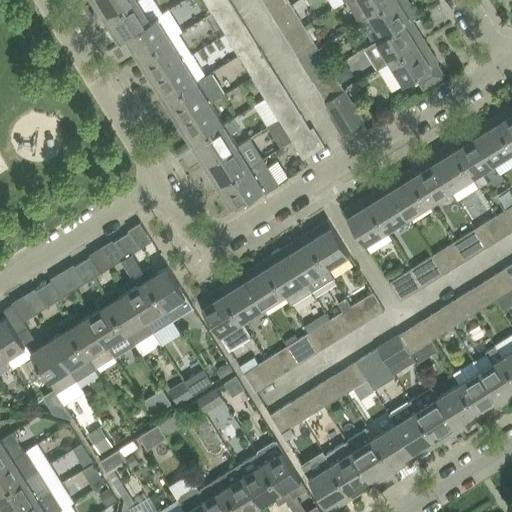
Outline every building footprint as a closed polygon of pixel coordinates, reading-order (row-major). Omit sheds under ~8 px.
[(92,0),(94,3),(95,2),(100,10),(99,11),(100,12),(102,11),(105,17),(106,18),(136,0),(92,0)] [(136,0),(106,18),(104,20),(105,21),(107,20),(111,26),(109,27),(110,29),(111,28),(116,36),(115,37),(118,41),(124,37),(157,15),(163,12),(155,0),(136,0)] [(205,0),(213,12),(231,0),(230,0),(205,0)] [(213,12),(226,33),(244,21),(231,0),(213,12)] [(292,3),(289,0),(263,0),(273,15),(292,3)] [(350,0),(362,19),(392,0),(350,0)] [(392,0),(362,19),(376,40),(378,39),(417,14),(415,10),(414,11),(409,2),(410,2),(409,0),(407,1),(406,0),(392,0)] [(305,25),(292,3),(273,15),(286,36),(305,25)] [(386,52),(373,60),(378,68),(391,60),(425,39),(423,40),(419,33),(420,32),(419,30),(418,31),(413,23),(414,22),(412,18),(418,15),(417,14),(384,35),(378,39),(377,39),(386,52)] [(133,51),(134,50),(139,57),(171,37),(157,15),(124,37),(127,42),(128,41),(133,49),(132,50),(133,51)] [(226,33),(239,54),(257,43),(244,21),(226,33)] [(318,46),(305,25),(286,36),(300,58),(318,46)] [(148,76),(150,80),(184,58),(171,37),(139,57),(137,59),(138,60),(139,59),(144,65),(142,66),(143,68),(144,67),(149,75),(148,76)] [(425,39),(391,60),(405,83),(418,75),(425,86),(443,74),(436,63),(439,62),(436,57),(435,57),(429,49),(431,48),(430,47),(428,48),(424,41),(425,40),(425,39)] [(239,54),(253,76),(271,64),(257,43),(239,54)] [(332,68),(318,46),(300,58),(313,79),(332,68)] [(164,101),(198,80),(184,58),(150,80),(153,84),(154,84),(160,92),(158,93),(159,94),(161,93),(165,100),(164,101)] [(253,76),(266,97),(284,86),(271,64),(253,76)] [(345,89),(332,68),(313,79),(327,101),(345,89)] [(175,119),(177,123),(211,101),(224,93),(211,71),(198,80),(164,101),(164,102),(166,101),(170,108),(169,109),(170,111),(171,110),(176,118),(175,119)] [(266,97),(279,119),(298,107),(284,86),(266,97)] [(364,120),(345,89),(327,101),(334,113),(331,115),(343,133),(364,120)] [(496,114),(495,115),(511,141),(511,95),(511,96),(511,95),(511,105),(505,110),(504,109),(502,110),(503,112),(497,116),(496,114)] [(190,144),(224,123),(211,101),(177,123),(180,127),(181,127),(186,135),(185,135),(186,137),(188,136),(192,143),(190,144)] [(293,140),(311,128),(298,107),(279,119),(293,140)] [(478,126),(474,128),(495,162),(511,151),(511,141),(495,115),(494,115),(495,117),(489,121),(487,120),(486,120),(487,122),(478,127),(478,126)] [(201,162),(204,166),(238,144),(231,133),(239,128),(232,118),(224,123),(190,144),(191,145),(193,144),(197,151),(195,152),(196,153),(197,153),(202,161),(201,162)] [(293,140),(304,158),(325,145),(314,126),(311,128),(293,140)] [(453,141),(452,141),(474,176),(480,186),(489,180),(483,170),(495,162),(474,128),(469,131),(470,132),(462,137),(461,136),(460,137),(461,139),(454,143),(453,141)] [(435,152),(431,155),(452,189),(474,176),(452,141),(451,142),(453,144),(446,148),(445,146),(443,147),(444,148),(436,153),(435,152)] [(217,186),(217,187),(251,165),(238,144),(204,166),(207,170),(208,169),(213,177),(212,178),(213,180),(214,179),(218,185),(217,186)] [(410,168),(431,203),(452,189),(431,155),(427,158),(427,159),(419,164),(418,163),(417,164),(418,165),(411,170),(410,168)] [(217,187),(218,188),(219,187),(224,194),(222,195),(223,196),(224,195),(229,204),(228,204),(231,209),(264,188),(265,191),(266,192),(280,183),(264,157),(251,165),(217,187)] [(392,179),(388,182),(410,216),(431,203),(410,168),(409,169),(410,170),(403,175),(402,173),(401,174),(401,175),(393,180),(392,179)] [(367,195),(388,229),(410,216),(388,182),(384,184),(385,185),(376,191),(376,189),(374,190),(375,192),(369,196),(367,195)] [(388,229),(367,195),(366,196),(367,197),(360,201),(359,200),(358,201),(359,202),(350,207),(350,206),(345,209),(366,243),(388,229)] [(511,204),(498,214),(509,232),(511,230),(511,204)] [(498,214),(476,227),(488,245),(509,232),(498,214)] [(315,229),(308,233),(323,257),(328,266),(350,253),(328,218),(323,221),(324,222),(316,227),(315,226),(314,227),(315,229)] [(476,227),(455,240),(466,259),(488,245),(476,227)] [(130,230),(123,235),(133,252),(141,247),(130,230)] [(289,243),(285,245),(307,279),(313,289),(335,276),(328,266),(323,257),(308,233),(307,231),(306,232),(307,234),(300,238),(299,237),(297,237),(298,239),(290,244),(289,243)] [(133,252),(123,235),(115,240),(125,257),(133,252)] [(455,240),(433,254),(445,272),(466,259),(455,240)] [(265,258),(264,258),(286,293),(307,279),(285,245),(281,248),(282,249),(273,254),(273,253),(271,254),(272,256),(270,257),(266,260),(265,258)] [(125,257),(122,258),(133,276),(134,276),(139,283),(129,289),(143,311),(148,318),(154,329),(174,317),(167,306),(165,304),(144,269),(133,252),(125,257)] [(433,254),(412,267),(424,285),(445,272),(433,254)] [(87,257),(84,259),(94,276),(102,272),(93,257),(91,255),(87,257)] [(247,269),(243,272),(264,306),(286,293),(264,258),(263,259),(264,261),(257,265),(256,263),(255,264),(256,265),(247,270),(247,269)] [(94,276),(84,259),(75,264),(86,281),(94,276)] [(151,264),(144,269),(165,304),(167,306),(174,317),(175,318),(194,306),(186,294),(186,293),(168,265),(156,272),(151,264)] [(511,275),(507,266),(485,280),(497,298),(511,288),(511,275)] [(424,285),(412,267),(390,281),(401,299),(424,285)] [(222,285),(221,285),(243,320),(264,306),(243,272),(238,274),(239,276),(231,281),(230,280),(229,280),(230,282),(223,286),(222,285)] [(45,283),(56,300),(63,296),(52,279),(45,283)] [(485,280),(464,293),(475,312),(497,298),(485,280)] [(56,300),(45,283),(37,289),(47,305),(56,300)] [(204,296),(199,299),(210,316),(220,332),(221,333),(230,348),(252,334),(243,320),(221,285),(221,286),(222,287),(215,291),(214,290),(212,291),(213,292),(205,297),(204,296)] [(112,288),(105,293),(128,330),(135,341),(154,329),(148,318),(143,311),(129,289),(117,296),(112,288)] [(374,291),(352,304),(364,323),(385,309),(374,291)] [(102,306),(91,313),(109,342),(128,330),(105,293),(97,298),(102,306)] [(464,293),(443,307),(454,325),(475,312),(464,293)] [(344,310),(331,318),(343,336),(364,323),(352,304),(347,296),(338,302),(344,310)] [(0,345),(7,356),(13,366),(34,353),(50,379),(34,353),(27,342),(25,343),(18,331),(28,326),(24,320),(14,303),(4,309),(7,315),(0,319),(0,345)] [(443,307),(421,320),(433,338),(454,325),(443,307)] [(327,311),(305,324),(309,331),(331,318),(327,311)] [(74,312),(66,317),(97,366),(116,353),(109,342),(91,313),(79,320),(74,312)] [(63,330),(52,337),(77,378),(78,378),(97,366),(66,317),(58,322),(63,330)] [(331,318),(309,331),(321,349),(342,336),(331,318)] [(421,320),(400,333),(411,352),(433,338),(421,320)] [(40,345),(28,326),(18,331),(25,343),(27,342),(34,353),(50,379),(57,390),(77,378),(52,337),(40,345)] [(309,331),(288,345),(300,363),(321,349),(309,331)] [(400,333),(378,347),(390,365),(395,373),(416,359),(411,352),(400,333)] [(288,345),(267,358),(278,376),(300,363),(288,345)] [(492,362),(482,369),(503,403),(511,397),(511,369),(503,355),(497,345),(486,352),(492,362)] [(378,347),(357,360),(368,378),(390,365),(378,347)] [(511,349),(503,355),(511,369),(511,349)] [(278,376),(267,358),(245,372),(257,390),(278,376)] [(357,360),(336,373),(347,392),(368,378),(357,360)] [(220,365),(218,370),(222,376),(234,369),(230,363),(225,363),(220,365)] [(205,367),(186,379),(194,393),(213,381),(205,367)] [(482,369),(460,382),(482,416),(503,403),(482,369)] [(336,373),(314,387),(326,405),(347,392),(336,373)] [(233,395),(245,388),(237,374),(225,382),(233,395)] [(185,378),(170,388),(179,403),(195,394),(194,393),(186,379),(185,378)] [(460,382),(439,396),(460,430),(482,416),(460,382)] [(433,385),(411,399),(439,443),(460,430),(439,396),(433,385)] [(314,387),(293,400),(304,418),(326,405),(314,387)] [(162,388),(143,398),(150,411),(168,401),(162,388)] [(62,396),(50,403),(56,413),(75,417),(62,396)] [(197,399),(192,402),(196,409),(202,406),(197,399)] [(411,399),(390,412),(396,422),(417,456),(439,443),(411,399)] [(304,418),(293,400),(271,413),(283,432),(304,418)] [(179,410),(159,423),(166,434),(186,422),(179,410)] [(396,422),(375,436),(396,470),(417,456),(396,422)] [(375,436),(368,425),(347,439),(353,449),(375,483),(396,470),(375,436)] [(0,466),(15,457),(26,450),(13,430),(0,438),(0,466)] [(107,434),(95,442),(101,452),(113,444),(107,434)] [(326,452),(332,462),(353,496),(375,483),(353,449),(347,439),(326,452)] [(259,449),(258,451),(287,499),(295,511),(304,511),(306,511),(302,506),(303,505),(299,499),(295,493),(307,486),(302,478),(291,461),(283,449),(278,440),(274,440),(259,449)] [(82,442),(74,447),(86,467),(94,461),(82,442)] [(120,447),(101,459),(107,470),(127,458),(127,457),(120,447)] [(0,492),(40,468),(28,449),(26,450),(15,457),(0,466),(0,492)] [(258,451),(238,463),(263,502),(274,495),(279,503),(287,499),(258,451)] [(134,453),(127,457),(127,458),(132,466),(140,462),(134,453)] [(86,467),(83,468),(95,488),(106,481),(94,461),(86,467)] [(353,496),(332,462),(310,476),(332,510),(353,496)] [(238,463),(219,475),(241,511),(252,511),(251,510),(263,502),(238,463)] [(0,503),(1,502),(7,511),(12,511),(52,488),(40,468),(0,492),(0,503)] [(200,487),(199,487),(215,511),(241,511),(219,475),(200,487)] [(182,493),(180,500),(188,511),(215,511),(199,487),(194,486),(182,493)] [(110,487),(102,492),(109,504),(118,498),(111,487),(110,487)] [(55,511),(60,509),(64,507),(52,488),(12,511),(55,511)] [(128,490),(122,494),(128,504),(135,500),(128,490)] [(179,497),(159,509),(161,511),(188,511),(180,500),(179,497)]
